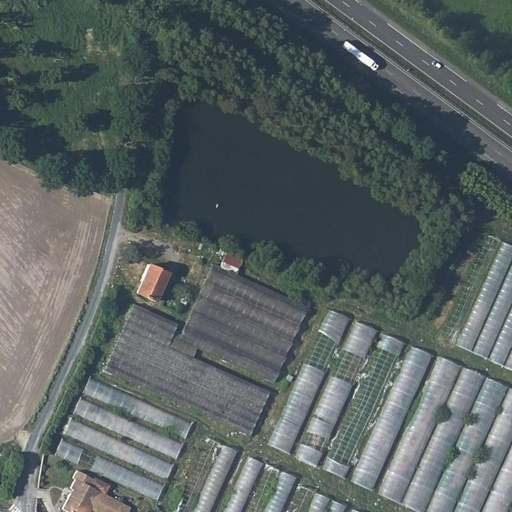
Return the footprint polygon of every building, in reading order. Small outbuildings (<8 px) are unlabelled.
[(460,345),(497,238),(483,234),(446,341),(460,345)] [(472,352),(511,257),(511,245),(503,242),(459,346),(472,352)] [(511,259),(476,354),(506,366),(505,368),(511,370),(511,259)] [(154,301),(167,273),(147,264),(134,292),(154,301)] [(211,264),(177,340),(272,382),(306,306),(211,264)] [(184,305),(188,293),(184,291),(179,303),(184,305)] [(248,436),(268,391),(166,345),(176,324),(132,304),(102,370),(248,436)] [(271,445),(292,454),(348,317),(333,311),(323,335),(317,332),(271,445)] [(353,321),(300,458),(321,466),(374,329),(353,321)] [(381,333),(326,471),(348,479),(403,341),(381,333)] [(378,491),(428,352),(407,345),(358,484),(378,491)] [(459,365),(459,364),(439,357),(385,497),(423,511),(428,511),(481,374),(459,365)] [(511,511),(511,389),(485,379),(433,511),(511,511)] [(186,437),(193,423),(126,394),(120,406),(132,411),(133,407),(139,409),(136,416),(186,437)] [(178,457),(183,443),(120,417),(114,430),(178,457)] [(71,420),(65,435),(168,476),(174,462),(71,420)] [(175,511),(191,511),(220,442),(207,437),(175,511)] [(61,441),(55,456),(160,497),(165,482),(61,441)] [(223,444),(195,511),(211,511),(237,450),(223,444)] [(248,456),(225,511),(241,511),(262,462),(248,456)] [(265,463),(245,511),(261,511),(279,469),(265,463)] [(92,479),(76,470),(72,478),(74,479),(69,488),(72,489),(73,489),(71,493),(70,492),(61,509),(67,511),(88,511),(90,509),(94,511),(127,511),(129,508),(103,494),(108,485),(93,477),(92,479)] [(282,471),(265,511),(281,511),(296,477),(282,471)] [(289,511),(305,511),(314,491),(300,486),(289,511)] [(314,493),(307,511),(340,511),(344,504),(314,493)]
